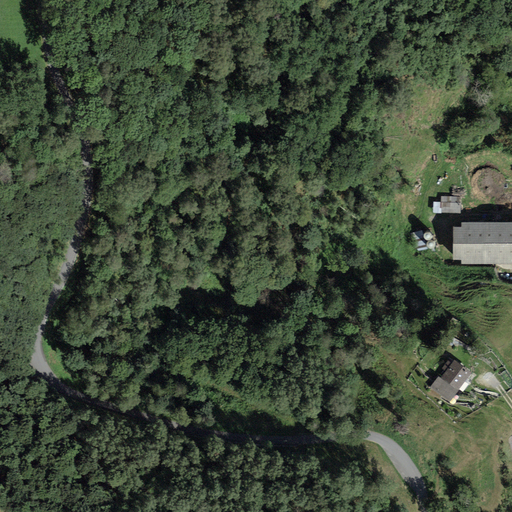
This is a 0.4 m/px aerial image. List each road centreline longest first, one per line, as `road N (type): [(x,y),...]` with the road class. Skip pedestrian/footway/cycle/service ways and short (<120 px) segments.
road 1 (unclassified): [(426,511),(412,468),(373,437),(208,433),(84,399),(45,373),(36,332),(74,246),(87,171),(81,130),(52,65),(46,0)]
road 2 (track): [(313,437),(171,365),(155,338),(222,229),(306,0)]
